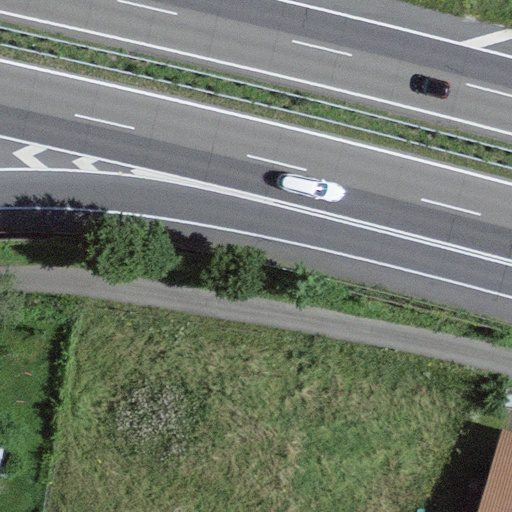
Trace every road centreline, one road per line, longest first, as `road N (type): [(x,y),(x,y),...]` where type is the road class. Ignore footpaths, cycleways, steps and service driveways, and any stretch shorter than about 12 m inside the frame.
road 1 (motorway): [(0,98),(511,223)]
road 2 (motorway): [(0,189),(139,195),(511,242)]
road 3 (motorway): [(511,96),(115,0)]
